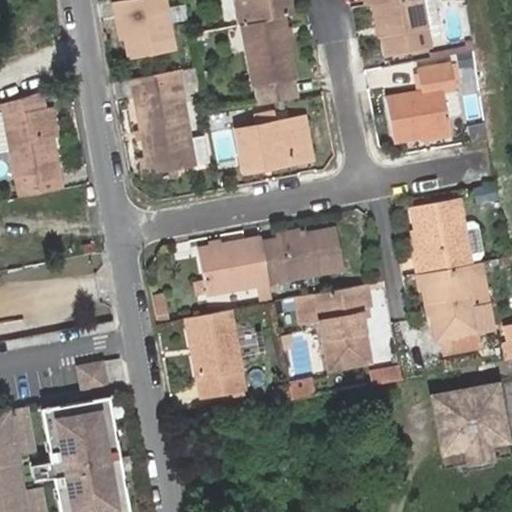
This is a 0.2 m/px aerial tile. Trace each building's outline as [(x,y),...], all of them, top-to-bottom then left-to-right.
[(130,0),(118,3),(125,40),(129,60),(174,52),(166,0),(130,0)] [(249,6),(247,0),(237,0),(239,8),(249,6)] [(281,19),(292,17),(289,0),(247,0),(249,6),(252,25),(281,19)] [(440,20),(436,0),(368,0),(369,6),(372,5),(373,7),(377,5),(383,40),(387,60),(429,52),(424,24),(440,20)] [(119,40),(125,40),(118,3),(112,3),(119,40)] [(378,41),(383,40),(377,5),(373,7),(378,41)] [(239,8),(242,26),(252,25),(249,6),(240,8),(239,8)] [(252,25),(242,26),(253,88),(255,88),(259,108),(296,101),(292,80),(293,80),(285,39),(283,31),(281,19),(252,25)] [(421,140),(449,136),(441,94),(456,92),(452,70),(421,76),(425,97),(385,104),(392,144),(421,140)] [(14,176),(60,169),(54,136),(49,107),(45,108),(42,91),(1,103),(9,148),(9,149),(14,176)] [(144,139),(148,158),(151,175),(165,172),(179,170),(196,166),(191,141),(191,140),(181,92),(137,100),(143,132),(144,139)] [(49,107),(54,136),(60,136),(55,106),(49,107)] [(0,111),(0,151),(9,149),(9,148),(2,111),(0,111)] [(261,163),(310,156),(303,119),(289,121),(235,131),(242,172),(263,169),(261,163)] [(469,147),(487,144),(488,143),(485,127),(466,130),(469,147)] [(449,140),(449,136),(421,140),(422,145),(449,140)] [(203,138),(191,140),(191,141),(196,166),(207,164),(203,138)] [(311,161),(310,156),(261,163),(263,169),(311,161)] [(148,158),(142,160),(146,176),(151,175),(148,158)] [(18,195),(63,187),(60,169),(14,176),(18,195)] [(469,262),(462,227),(459,205),(412,214),(415,231),(419,255),(415,256),(418,271),(418,272),(469,262)] [(462,227),(469,262),(479,261),(482,256),(477,228),(472,225),(462,227)] [(411,231),(415,256),(419,255),(415,231),(411,231)] [(279,243),(304,239),(303,234),(278,238),(279,243)] [(262,246),(269,285),(340,273),(333,235),(304,239),(279,243),(262,246)] [(241,290),(269,285),(262,246),(261,242),(220,249),(209,251),(198,252),(203,282),(204,288),(205,295),(205,296),(241,290)] [(466,270),(470,269),(469,262),(418,272),(419,278),(466,270)] [(484,286),(481,267),(470,269),(466,270),(419,278),(418,278),(421,296),(428,296),(432,318),(437,344),(441,344),(478,337),(473,309),(470,289),(484,286)] [(203,282),(191,284),(193,297),(205,295),(204,288),(203,282)] [(484,286),(470,289),(473,309),(487,306),(484,286)] [(317,296),(320,320),(328,373),(369,366),(359,313),(370,311),(365,287),(317,296)] [(242,296),(241,290),(205,296),(206,301),(242,296)] [(320,320),(317,296),(296,300),(300,323),(320,320)] [(425,319),(432,318),(428,296),(421,296),(425,319)] [(165,307),(153,309),(156,327),(169,324),(165,307)] [(228,313),(186,321),(200,398),(242,391),(228,313)] [(478,337),(441,344),(444,360),(481,354),(478,337)] [(76,360),(80,387),(108,383),(104,356),(76,360)] [(426,393),(438,449),(503,436),(492,380),(426,393)] [(288,387),(291,404),(313,400),(310,383),(288,387)] [(130,511),(107,398),(41,411),(61,511),(130,511)] [(27,511),(9,414),(0,415),(0,511),(27,511)]
